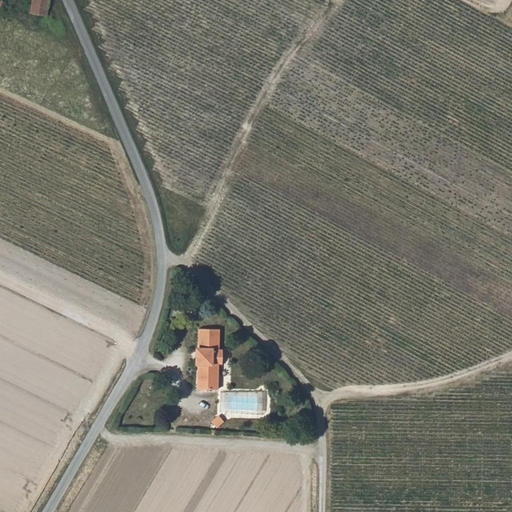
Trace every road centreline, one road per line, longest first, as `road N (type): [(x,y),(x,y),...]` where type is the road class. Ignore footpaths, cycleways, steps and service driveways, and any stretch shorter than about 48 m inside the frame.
road 1 (unclassified): [(49,511),(133,365),(160,278),(144,185),(66,0)]
road 2 (track): [(317,511),(318,397),(184,268),(160,257)]
road 3 (track): [(141,347),(0,278)]
